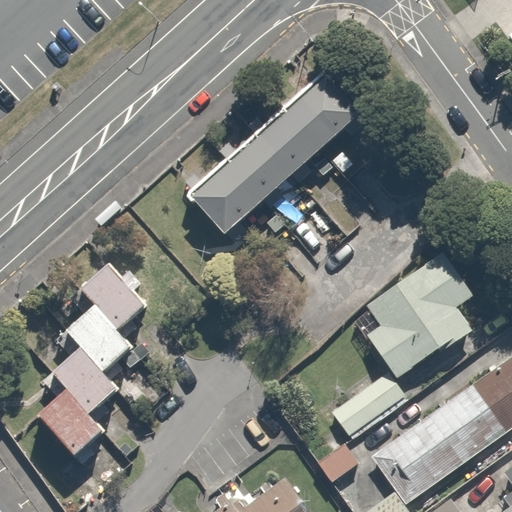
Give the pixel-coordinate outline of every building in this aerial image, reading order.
[(349,104),(311,64),(176,192),(214,232),(349,104)] [(460,284),(436,249),(361,301),(374,321),(358,332),(390,379),(464,328),(442,297),(460,284)] [(142,307),(99,255),(67,282),(83,301),(54,325),(69,342),(39,367),(53,384),(26,407),(75,465),(104,441),(81,413),(116,384),(103,368),(129,346),(116,329),(142,307)] [(511,347),(365,452),(391,490),(360,511),(409,511),(402,501),(511,422),(511,347)] [(397,401),(378,376),(330,411),(349,437),(397,401)] [(359,462),(337,434),(308,456),(330,485),(359,462)] [(507,511),(511,511),(511,458),(496,470),(511,490),(511,496),(501,505),(507,511)] [(204,511),(306,511),(278,474),(233,507),(226,497),(204,511)] [(458,511),(446,495),(422,511),(458,511)]
